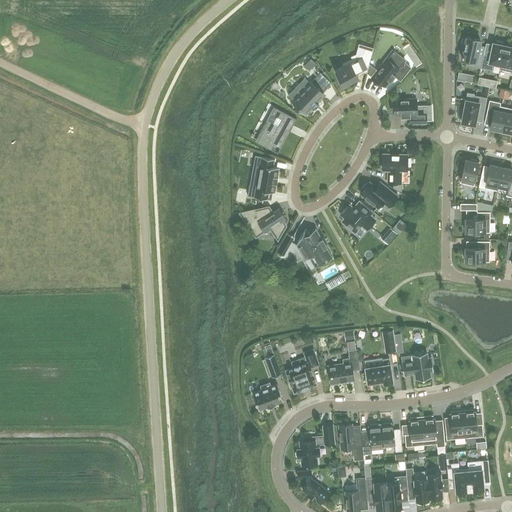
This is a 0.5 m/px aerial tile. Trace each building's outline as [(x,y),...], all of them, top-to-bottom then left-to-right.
[(473,63),(480,64),(484,46),(478,45),(480,39),(466,36),(465,39),(462,38),(460,47),(463,48),(462,53),(461,53),(461,56),(462,56),(461,58),(474,60),(473,63)] [(500,69),(505,45),(503,44),(503,42),(496,40),(495,43),(493,42),(490,55),(483,54),(481,67),(492,70),(493,65),(500,67),(500,69)] [(511,74),(511,43),(508,43),(508,45),(505,45),(500,69),(511,71),(511,74)] [(343,66),(335,69),(342,85),(357,78),(356,76),(355,72),(361,70),(362,65),(368,67),(372,51),(365,49),(366,46),(359,44),(356,55),(351,57),(352,58),(342,63),(343,66)] [(419,60),(411,47),(406,50),(414,63),(419,60)] [(386,58),(371,78),(380,85),(381,83),(385,86),(389,80),(390,81),(395,76),(400,80),(410,67),(403,61),(406,58),(394,48),(386,58)] [(304,65),(309,69),(316,62),(311,57),(304,65)] [(313,79),(318,84),(325,76),(320,71),(313,79)] [(313,106),(314,107),(318,103),(317,102),(324,94),(310,81),(310,82),(305,78),(288,95),(293,99),(292,100),(306,113),(313,106)] [(499,85),(500,94),(509,93),(508,84),(499,85)] [(475,124),(478,110),(484,112),(487,97),(474,94),(473,100),(466,99),(464,108),(462,108),(461,115),(462,115),(461,121),(475,124)] [(416,98),(391,99),(392,110),(394,110),(394,115),(401,114),(401,116),(409,116),(409,122),(426,122),(426,120),(431,120),(431,106),(416,106),(416,98)] [(490,130),(500,132),(506,107),(500,105),(501,102),(489,100),(486,112),(492,114),(489,127),(490,128),(490,130)] [(511,132),(511,108),(506,107),(500,132),(511,134),(511,132)] [(275,108),(272,114),(293,125),(296,119),(275,108)] [(270,148),(273,143),(281,147),(290,131),(269,120),(257,141),(270,148)] [(388,169),(388,182),(401,182),(401,170),(406,170),(407,154),(383,153),(382,169),(388,169)] [(253,163),(253,164),(254,164),(260,165),(257,180),(256,189),(255,188),(255,189),(258,190),(257,197),(254,196),(254,197),(271,200),(271,199),(272,192),(275,193),(275,192),(274,192),(276,184),(277,183),(276,183),(277,177),(278,177),(277,176),(278,168),(279,169),(279,168),(273,167),(274,160),(275,160),(275,159),(255,155),(255,156),(254,163),(253,163)] [(250,171),(249,158),(238,158),(239,171),(250,171)] [(468,160),(465,159),(463,167),(462,167),(459,177),(461,178),(460,182),(474,185),(479,160),(469,158),(468,160)] [(479,186),(496,190),(501,167),(489,164),(487,175),(481,174),(479,186)] [(511,180),(510,180),(511,171),(511,169),(501,167),(496,190),(507,192),(506,195),(511,197),(511,196),(511,180)] [(362,191),(360,193),(377,207),(382,202),(388,207),(397,196),(379,181),(375,186),(370,182),(368,184),(366,183),(361,190),(362,191)] [(342,221),(355,232),(361,225),(366,230),(375,219),(370,214),(372,212),(359,201),(354,207),(349,203),(340,214),(345,218),(342,221)] [(261,224),(265,230),(270,227),(278,239),(286,225),(282,219),(284,217),(279,209),(262,220),(255,209),(240,212),(252,230),(261,224)] [(466,232),(474,232),(474,233),(485,234),(485,232),(490,232),(490,211),(477,211),(477,218),(464,218),(464,228),(466,228),(466,232)] [(298,237),(300,238),(299,239),(286,233),(276,252),(297,263),(302,261),(301,259),(303,258),(306,259),(309,257),(315,267),(333,256),(316,225),(314,226),(315,228),(308,232),(306,228),(302,233),(301,232),(298,237)] [(390,227),(381,237),(388,244),(397,233),(390,227)] [(477,247),(464,247),(464,257),(465,257),(465,261),(474,261),(474,263),(484,263),(484,261),(489,261),(489,241),(477,241),(477,247)] [(341,271),(324,280),(328,287),(345,277),(344,276),(349,273),(347,269),(342,272),(341,271)] [(396,350),(392,330),(383,332),(386,351),(396,350)] [(290,361),(292,367),(284,370),(293,392),(315,383),(309,367),(318,364),(312,348),(302,352),(306,362),(299,364),(297,359),(290,361)] [(348,350),(349,358),(342,359),(343,363),(328,366),(330,384),(353,380),(350,363),(358,362),(356,349),(348,350)] [(433,370),(431,357),(427,358),(426,352),(424,352),(424,351),(415,352),(415,353),(412,354),(401,356),(403,374),(411,373),(411,371),(415,371),(416,378),(430,376),(429,370),(433,370)] [(271,377),(280,373),(273,354),(263,357),(271,377)] [(368,382),(383,380),(383,382),(393,381),(389,357),(382,358),(383,364),(365,367),(368,382)] [(282,401),(282,400),(276,383),(275,383),(275,384),(270,386),(268,382),(259,385),(261,389),(252,392),(251,392),(258,409),(266,406),(266,407),(274,404),(274,403),(282,400),(282,401)] [(473,409),(462,410),(465,437),(483,436),(482,424),(476,424),(475,411),(474,411),(473,409)] [(446,439),(465,437),(462,410),(450,411),(451,413),(450,413),(451,427),(445,427),(446,439)] [(445,446),(443,431),(435,431),(434,418),(433,418),(432,415),(421,416),(424,445),(436,443),(436,447),(445,446)] [(405,446),(424,445),(421,416),(410,417),(410,420),(409,421),(410,434),(404,434),(405,446)] [(383,446),(394,445),(395,451),(402,451),(401,438),(394,438),(393,423),(391,424),(391,422),(381,423),(383,446)] [(363,459),(363,454),(361,441),(360,428),(352,429),(352,423),(339,424),(341,448),(353,447),(355,460),(363,459)] [(371,450),(383,449),(383,446),(381,423),(370,424),(370,426),(368,426),(370,440),(361,441),(363,454),(372,453),(371,450)] [(325,444),(334,443),(332,425),(323,426),(325,444)] [(308,437),(308,440),(300,441),(300,448),(297,449),(298,457),(301,457),(302,464),(317,462),(316,455),(319,455),(318,447),(316,447),(315,436),(308,437)] [(477,467),(468,467),(470,490),(475,489),(475,491),(482,490),(482,489),(484,488),(482,474),(489,473),(488,460),(476,461),(477,467)] [(465,490),(470,490),(468,467),(459,468),(458,463),(447,464),(448,477),(454,476),(456,491),(458,491),(458,492),(465,492),(465,490)] [(427,477),(413,478),(412,468),(406,468),(408,488),(414,487),(415,495),(415,500),(416,500),(416,502),(425,501),(425,499),(430,499),(429,497),(427,477)] [(315,498),(320,502),(329,491),(311,478),(311,476),(311,469),(297,470),(298,477),(306,476),(306,484),(303,489),(309,494),(315,499),(315,498)] [(429,497),(432,497),(432,499),(442,498),(442,496),(443,496),(442,489),(441,479),(441,472),(426,473),(427,477),(429,497)] [(389,508),(401,507),(401,500),(400,490),(406,489),(405,476),(394,477),(394,483),(387,483),(386,483),(389,508)] [(386,483),(387,483),(386,481),(378,481),(378,477),(367,478),(368,493),(374,492),(375,502),(376,502),(376,511),(389,510),(389,508),(386,483)] [(346,511),(355,511),(360,511),(359,500),(367,499),(365,478),(356,478),(358,490),(345,492),(346,511)]
